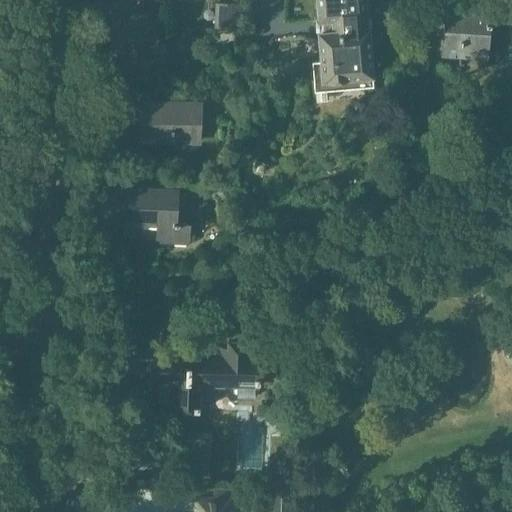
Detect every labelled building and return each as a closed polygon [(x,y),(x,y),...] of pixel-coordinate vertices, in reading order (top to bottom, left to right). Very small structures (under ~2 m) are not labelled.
[(316,0),(318,23),(330,22),(331,29),(316,31),(319,62),(312,63),(314,91),(372,87),(372,78),(365,0),(316,0)] [(445,0),(442,56),(484,59),(488,0),(445,0)] [(215,4),(214,29),(234,29),(235,5),(215,4)] [(111,57),(156,59),(158,13),(113,11),(111,57)] [(141,141),(201,143),(202,105),(143,103),(141,141)] [(264,173),(265,166),(263,163),(256,162),(253,164),(252,171),(254,174),(264,173)] [(104,222),(156,224),(155,244),(189,245),(190,224),(177,224),(178,191),(105,188),(104,222)] [(157,376),(157,381),(172,382),(171,410),(179,410),(179,415),(195,415),(195,410),(206,411),(207,388),(259,390),(259,379),(268,379),(268,364),(263,363),(264,355),(253,355),(253,349),(245,349),(245,344),(229,343),(229,348),(221,348),(221,352),(158,350),(158,360),(153,360),(152,376),(157,376)] [(270,435),(269,472),(273,472),(278,472),(278,467),(284,467),(285,435),(270,435)] [(236,511),(237,493),(216,493),(216,501),(196,500),(195,511),(236,511)] [(270,493),(270,503),(281,504),(281,493),(270,493)]
